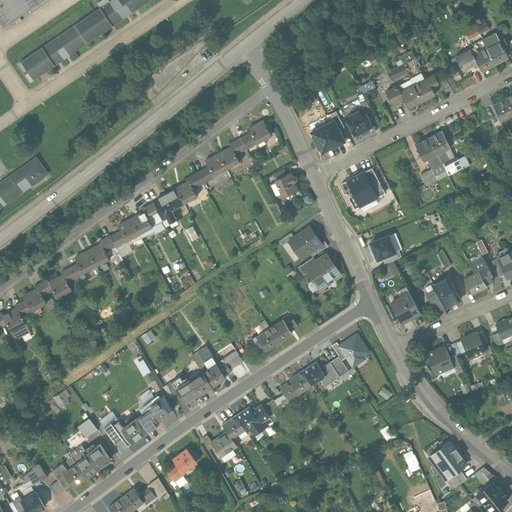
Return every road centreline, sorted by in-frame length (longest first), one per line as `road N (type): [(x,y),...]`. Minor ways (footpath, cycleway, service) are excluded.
road 1 (residential): [(371,304),(210,407),(72,511)]
road 2 (residential): [(0,290),(270,91)]
road 3 (tertiary): [(243,47),(0,240)]
road 4 (residential): [(315,178),(511,77)]
road 5 (residential): [(392,350),(426,406),(511,478)]
road 6 (residential): [(315,178),(371,304)]
road 7 (residential): [(392,350),(511,296)]
